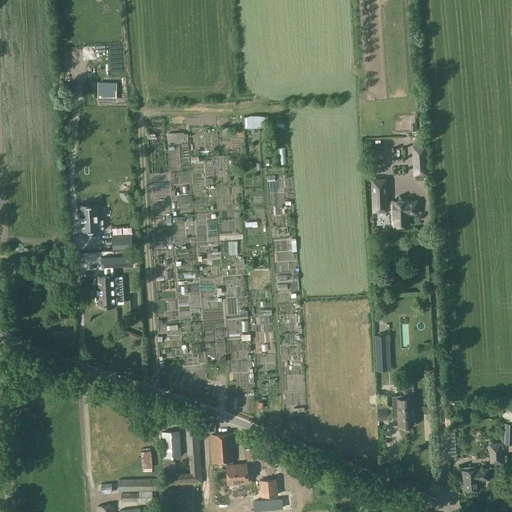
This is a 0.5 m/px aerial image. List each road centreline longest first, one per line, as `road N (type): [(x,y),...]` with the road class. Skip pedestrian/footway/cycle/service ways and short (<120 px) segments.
road 1 (unclassified): [(456,511),(267,433),(64,363)]
road 2 (track): [(150,111),(140,133),(156,393)]
